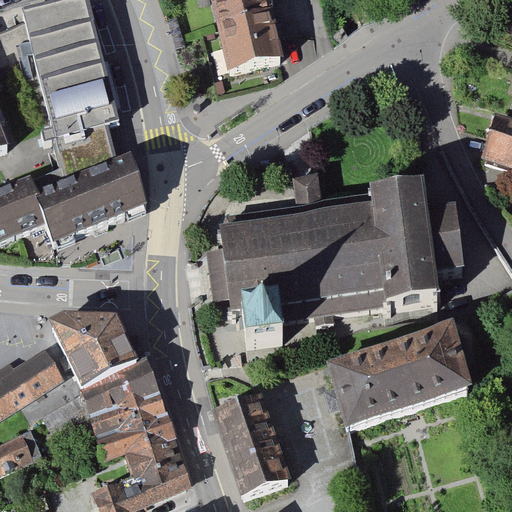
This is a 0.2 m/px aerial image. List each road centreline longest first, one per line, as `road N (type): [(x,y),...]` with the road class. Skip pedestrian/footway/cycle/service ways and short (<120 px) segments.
road 1 (residential): [(412,38),(473,193),(511,250)]
road 2 (residential): [(412,38),(219,156)]
road 3 (tertiary): [(216,511),(176,384),(161,297)]
road 4 (tertiary): [(167,169),(151,77),(126,0)]
road 5 (residential): [(161,297),(0,289)]
road 6 (tertiary): [(161,297),(167,169)]
